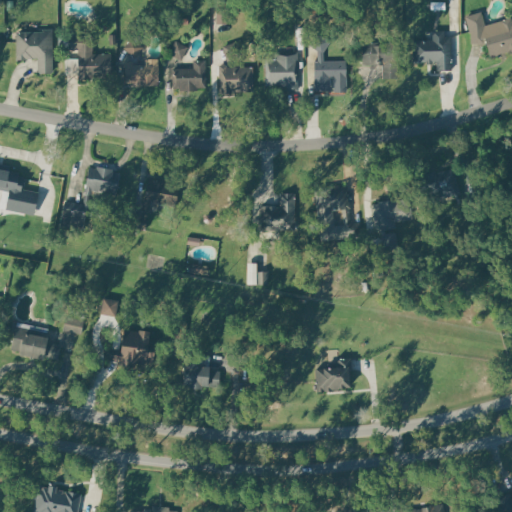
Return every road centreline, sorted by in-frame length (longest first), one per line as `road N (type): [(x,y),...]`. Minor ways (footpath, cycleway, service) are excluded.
road 1 (residential): [(511,92),(367,134),(249,146),(196,146),(0,111)]
road 2 (secondary): [(511,404),(318,438),(223,437),(0,401)]
road 3 (secondary): [(0,434),(162,464),(247,470),(345,468),(511,439)]
